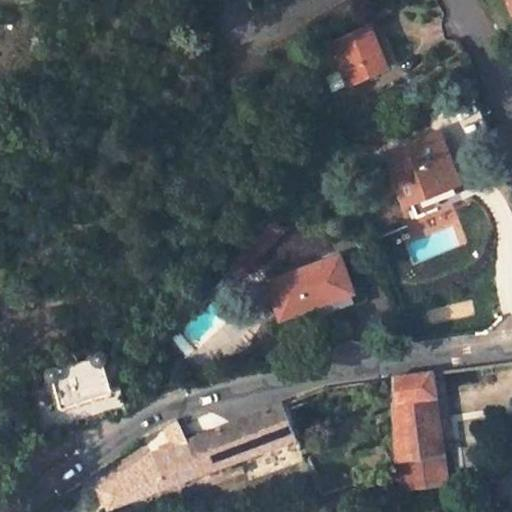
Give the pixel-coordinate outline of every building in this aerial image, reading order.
[(391,57),(380,33),(372,37),(365,20),(326,36),(342,76),(391,57)] [(387,149),(405,197),(419,191),(427,210),(461,196),(453,178),(458,176),(439,128),(387,149)] [(331,294),(317,259),(265,281),(279,315),(331,294)] [(246,289),(261,323),(279,315),(265,281),(246,289)] [(99,357),(78,364),(57,371),(57,369),(55,366),(51,366),(48,367),(46,370),(46,374),(48,376),(53,377),(62,405),(115,389),(107,361),(109,359),(110,354),(109,352),(106,349),(102,349),(99,352),(98,355),(99,357)] [(434,389),(432,367),(400,371),(381,374),(387,448),(434,445),(430,389),(434,389)] [(111,504),(296,432),(284,401),(231,421),(152,449),(103,483),(111,504)] [(435,453),(434,445),(387,448),(388,457),(435,453)]
